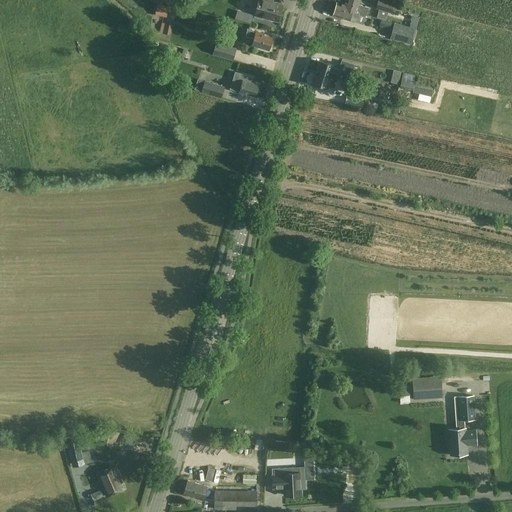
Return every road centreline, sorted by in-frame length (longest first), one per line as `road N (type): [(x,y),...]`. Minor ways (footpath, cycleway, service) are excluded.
road 1 (secondary): [(152,511),(309,0)]
road 2 (unclassified): [(263,511),(511,496)]
